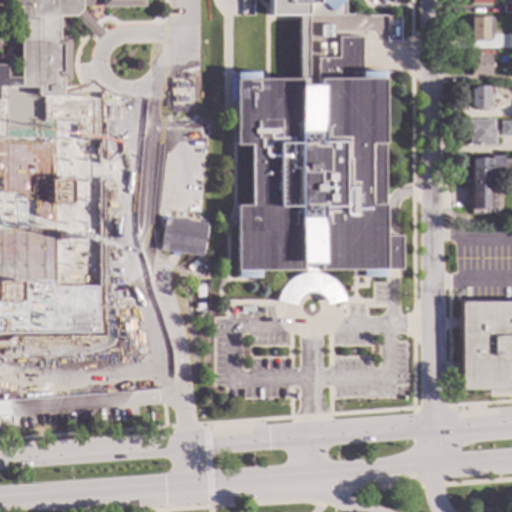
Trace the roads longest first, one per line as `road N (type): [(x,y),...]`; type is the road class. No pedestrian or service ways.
road 1 (residential): [(432,469),(429,0)]
road 2 (primary): [(303,479),(511,462)]
road 3 (primary): [(511,424),(312,438)]
road 4 (primary): [(0,500),(185,487)]
road 5 (primary): [(183,448),(0,460)]
